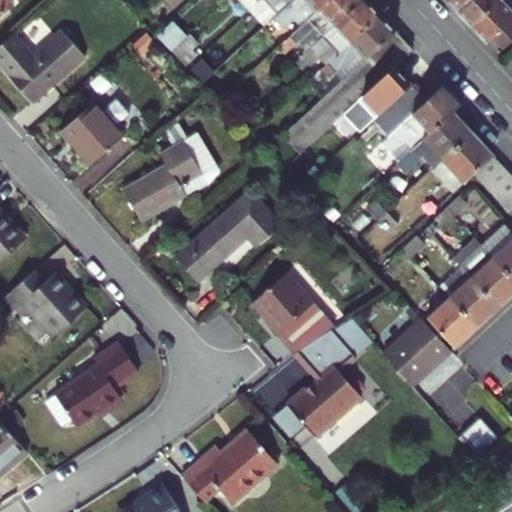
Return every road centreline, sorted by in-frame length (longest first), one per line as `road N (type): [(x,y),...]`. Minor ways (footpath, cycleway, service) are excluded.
road 1 (residential): [(28,511),(173,419),(198,393),(198,376),(171,324),(0,137)]
road 2 (residential): [(511,109),(410,0)]
